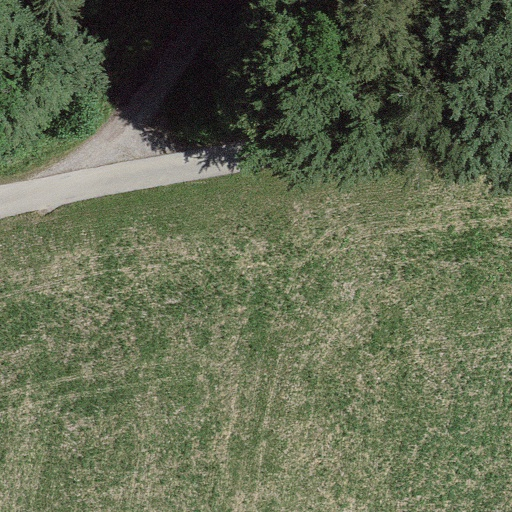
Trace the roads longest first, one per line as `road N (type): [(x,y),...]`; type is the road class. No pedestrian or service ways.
road 1 (unclassified): [(108,178),(511,117)]
road 2 (track): [(226,0),(126,112),(108,178)]
